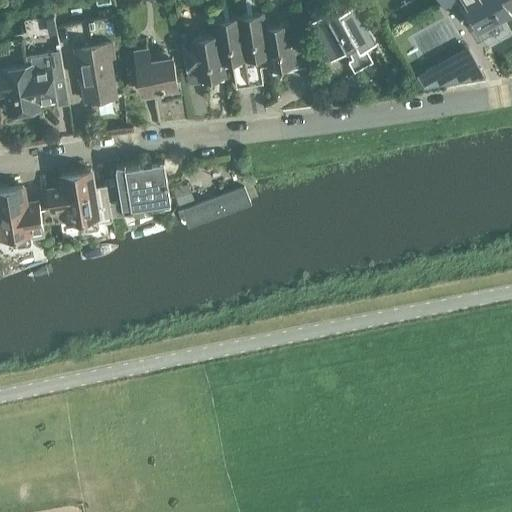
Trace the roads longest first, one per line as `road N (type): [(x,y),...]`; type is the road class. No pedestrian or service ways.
road 1 (unclassified): [(511,291),(0,398)]
road 2 (unclassified): [(0,165),(315,129),(511,96)]
